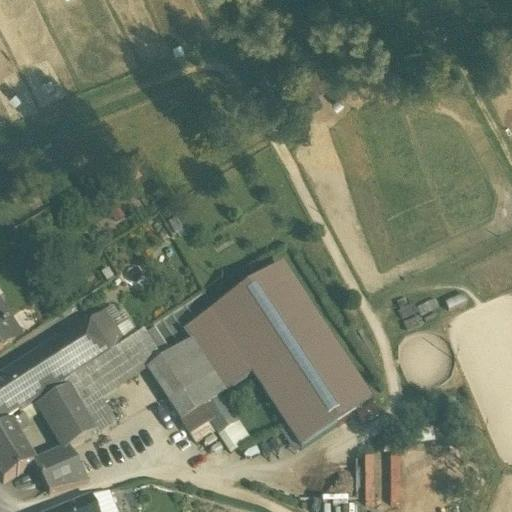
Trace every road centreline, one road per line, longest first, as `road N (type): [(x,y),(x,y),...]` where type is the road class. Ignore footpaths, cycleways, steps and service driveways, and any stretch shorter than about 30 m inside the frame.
road 1 (track): [(33,129),(216,62),(255,107),(365,306)]
road 2 (track): [(511,236),(365,306)]
road 3 (track): [(448,45),(511,163)]
road 4 (track): [(365,306),(397,390),(393,420)]
